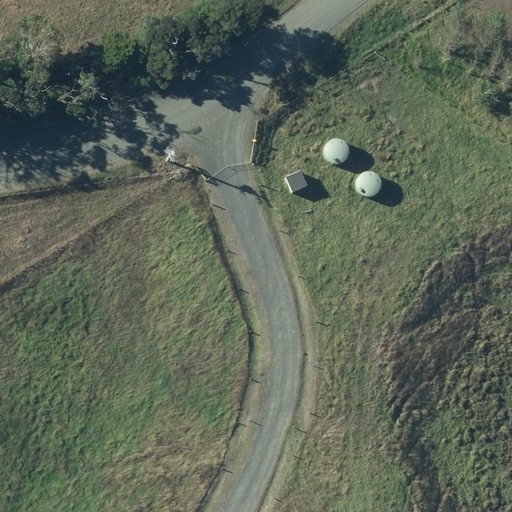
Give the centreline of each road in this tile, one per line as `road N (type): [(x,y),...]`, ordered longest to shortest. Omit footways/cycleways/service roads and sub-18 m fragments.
road 1 (track): [(311,0),(236,109),(235,171),(267,245),(280,385),(232,511)]
road 2 (unclassified): [(0,157),(278,0)]
